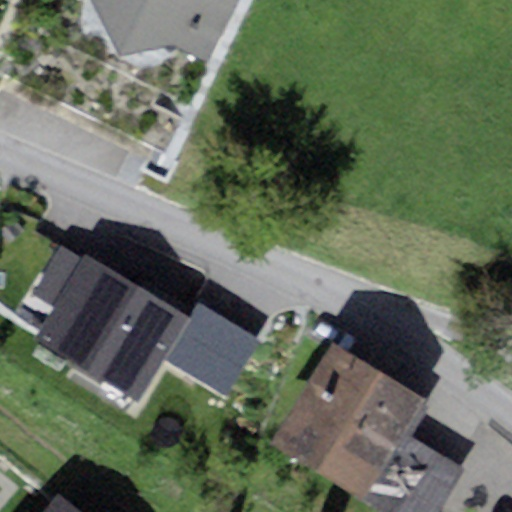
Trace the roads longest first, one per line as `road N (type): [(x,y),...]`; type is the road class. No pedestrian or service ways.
road 1 (residential): [(511,419),(340,300),(0,151)]
road 2 (track): [(340,300),(392,309),(511,361)]
